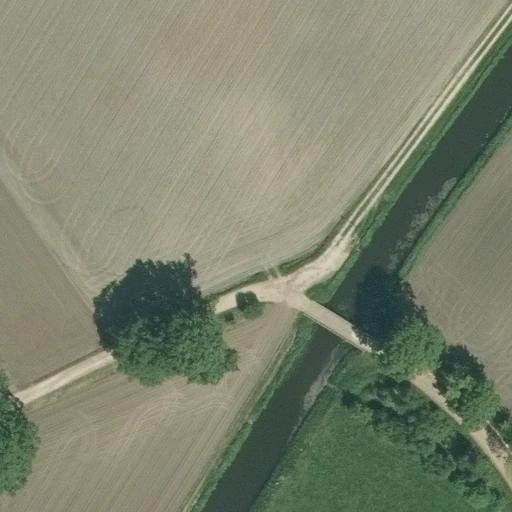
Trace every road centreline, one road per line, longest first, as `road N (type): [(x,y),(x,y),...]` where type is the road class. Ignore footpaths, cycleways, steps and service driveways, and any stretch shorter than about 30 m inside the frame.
road 1 (track): [(0,409),(243,295),(283,292),(303,304)]
road 2 (track): [(376,349),(456,411),(511,475)]
